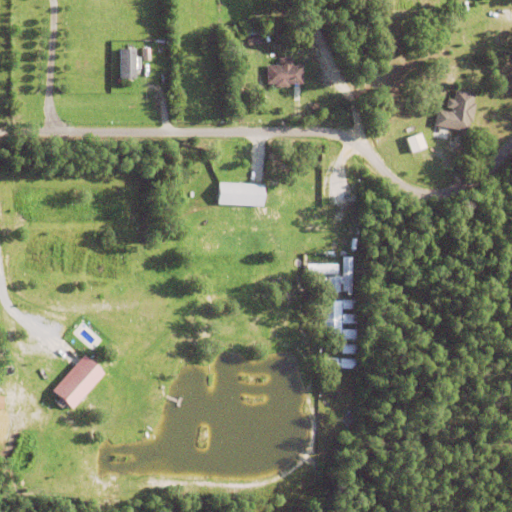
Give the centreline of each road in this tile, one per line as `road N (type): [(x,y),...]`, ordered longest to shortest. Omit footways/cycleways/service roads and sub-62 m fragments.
road 1 (residential): [(0,130),(305,129),(359,145),(393,181),(436,193),(469,182),(511,145)]
road 2 (residential): [(359,145),(348,99),(299,0)]
road 3 (residential): [(45,130),(50,0)]
